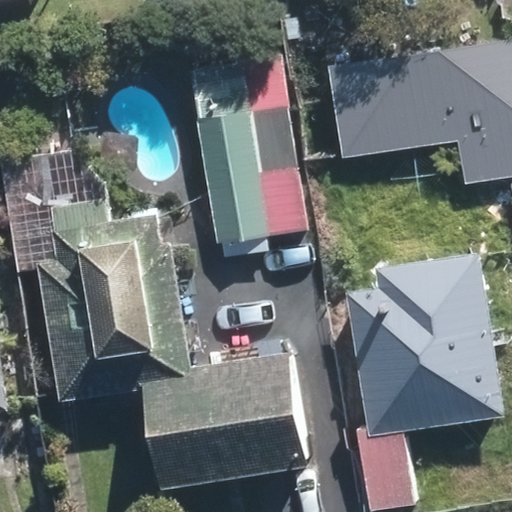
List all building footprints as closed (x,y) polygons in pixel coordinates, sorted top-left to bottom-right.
[(511,31),(344,58),(359,152),(471,135),(478,178),(511,172),(511,31)] [(201,113),(223,236),(276,227),(255,104),(201,113)] [(145,385),(162,486),(311,462),(292,342),(195,358),(174,233),(162,235),(157,208),(111,216),(107,194),(58,202),(62,225),(53,226),(58,254),(39,257),(63,399),(145,385)] [(481,250),(380,266),(383,286),(351,291),(373,426),(359,428),(372,511),(383,511),(430,505),(417,429),(508,415),(501,371),(508,370),(489,255),(482,257),(481,250)] [(0,421),(16,419),(0,294),(0,421)]
